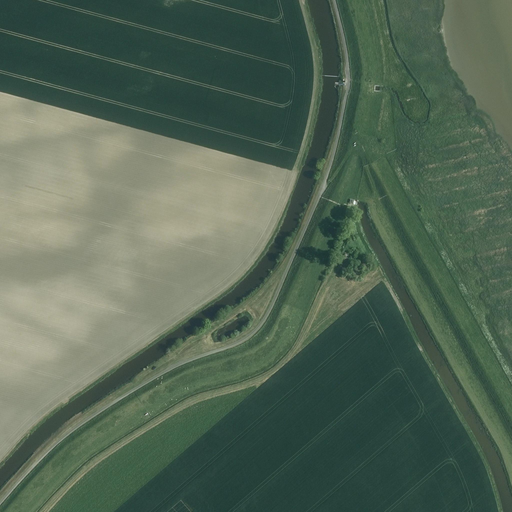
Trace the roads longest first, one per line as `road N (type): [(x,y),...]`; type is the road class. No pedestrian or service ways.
road 1 (unclassified): [(0,503),(75,427),(261,324),(336,143),(348,84),(334,0)]
road 2 (track): [(324,282),(299,341),(279,365),(152,422),(81,470),(43,511)]
